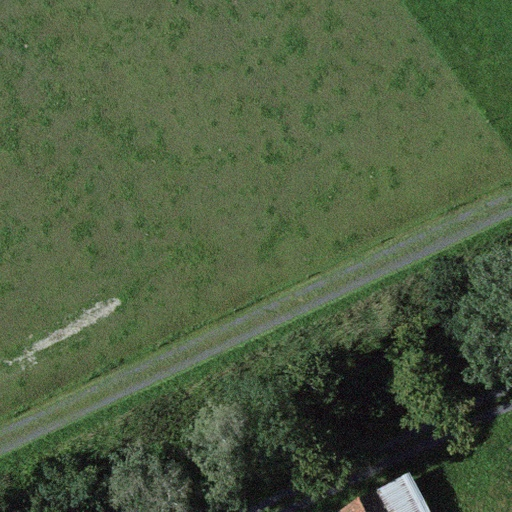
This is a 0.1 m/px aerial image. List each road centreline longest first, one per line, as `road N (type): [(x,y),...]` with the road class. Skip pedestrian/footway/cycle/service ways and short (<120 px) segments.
road 1 (track): [(511,210),(0,455)]
road 2 (track): [(511,390),(260,511)]
